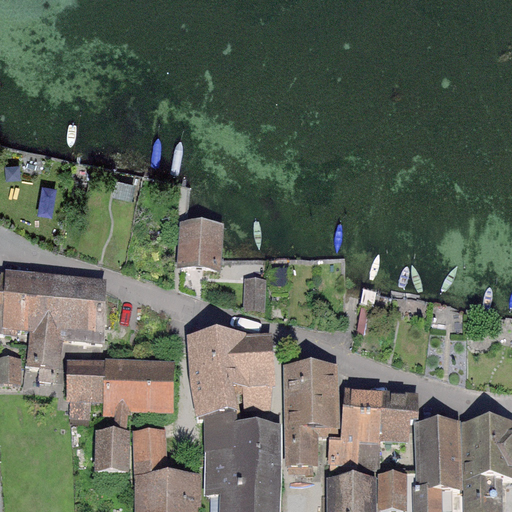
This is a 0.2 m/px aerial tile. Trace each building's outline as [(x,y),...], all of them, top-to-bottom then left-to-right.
[(221,235),(185,233),(182,271),(219,272),(221,235)] [(8,281),(0,280),(0,337),(6,338),(8,281)] [(33,283),(8,281),(6,338),(13,338),(13,333),(34,334),(49,335),(50,320),(31,319),(33,283)] [(106,294),(33,283),(31,319),(50,320),(49,335),(34,334),(32,372),(42,373),(40,382),(56,385),(61,345),(105,347),(106,294)] [(265,285),(248,284),(247,314),(264,314),(265,285)] [(190,346),(191,371),(221,370),(223,398),(235,397),(246,397),(247,402),(252,403),(254,413),(271,413),(273,393),(270,343),(190,346)] [(18,364),(0,364),(0,370),(1,388),(19,387),(18,364)] [(176,372),(108,370),(107,372),(106,407),(105,411),(113,411),(113,420),(118,420),(118,439),(100,440),(99,476),(127,476),(128,440),(124,440),(126,420),(130,420),(131,415),(173,417),(176,372)] [(221,370),(191,371),(198,423),(208,423),(209,427),(237,425),(235,397),(223,398),(221,370)] [(106,407),(107,372),(73,372),(71,421),(90,422),(91,406),(106,407)] [(339,440),(337,374),(287,375),(288,425),(313,424),(313,441),(339,440)] [(358,470),(358,468),(359,441),(364,441),(367,400),(348,398),(345,420),(344,450),(333,449),(332,468),(358,470)] [(410,426),(419,426),(419,404),(367,400),(364,441),(359,441),(358,468),(369,468),(369,463),(379,463),(380,444),(409,444),(410,426)] [(313,441),(313,424),(288,425),(289,475),(314,474),(313,441)] [(278,511),(280,436),(237,434),(237,425),(209,427),(210,500),(224,500),(224,511),(278,511)] [(511,483),(511,429),(467,430),(467,511),(500,511),(500,483),(511,483)] [(460,495),(459,433),(419,433),(419,479),(406,479),(407,511),(454,511),(454,495),(460,495)] [(197,511),(198,480),(164,481),(165,438),(136,438),(137,481),(139,481),(139,511),(197,511)] [(407,511),(406,479),(382,479),(382,511),(407,511)] [(373,511),(373,485),(334,486),(333,511),(373,511)]
